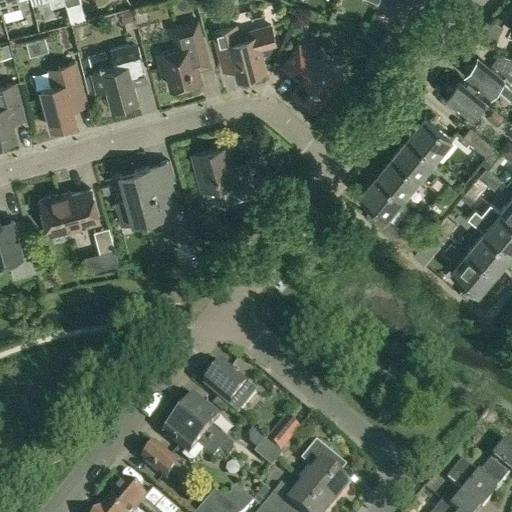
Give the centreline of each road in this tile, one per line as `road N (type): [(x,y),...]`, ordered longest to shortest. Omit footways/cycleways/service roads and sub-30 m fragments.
road 1 (residential): [(339,166),(281,120),(240,110),(0,175)]
road 2 (unclassified): [(217,316),(394,459),(394,483),(379,511)]
road 3 (unclassified): [(60,511),(217,316)]
road 4 (unclassified): [(339,166),(481,0)]
road 5 (unclassified): [(217,316),(339,166)]
